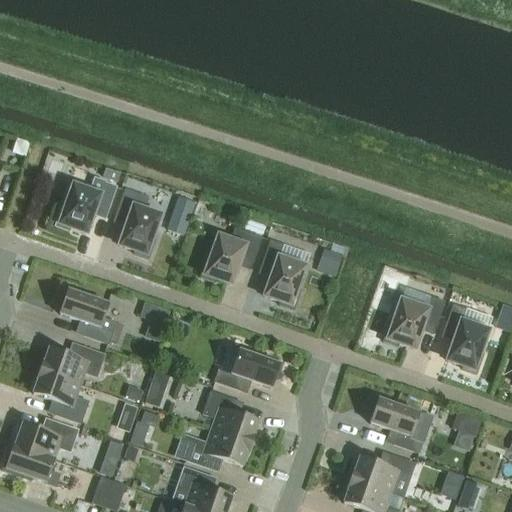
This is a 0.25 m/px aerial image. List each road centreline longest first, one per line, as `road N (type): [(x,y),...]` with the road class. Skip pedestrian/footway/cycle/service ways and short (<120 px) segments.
road 1 (unclassified): [(323,351),(5,241)]
road 2 (unclassified): [(511,417),(323,351)]
road 3 (unclassified): [(285,511),(323,351)]
